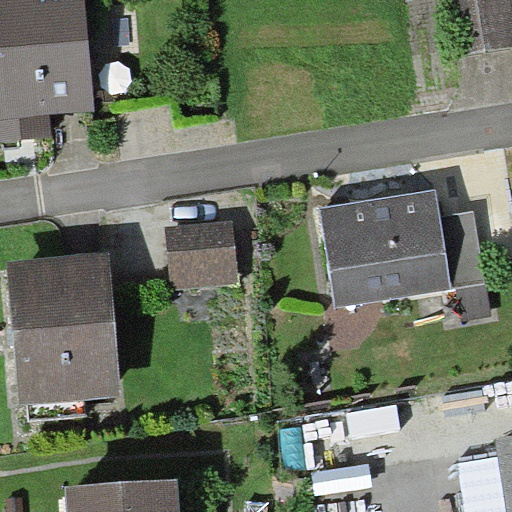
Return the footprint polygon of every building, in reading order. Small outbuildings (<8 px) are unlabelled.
[(0,0),(0,118),(86,113),(79,0),(0,0)] [(511,47),(502,0),(439,0),(450,57),(511,47)] [(435,202),(327,220),(343,314),(482,291),(470,217),(438,222),(435,202)] [(227,227),(163,231),(167,292),(231,288),(227,227)] [(107,266),(14,271),(22,414),(116,409),(107,266)] [(511,511),(511,439),(494,442),(504,511),(511,511)] [(179,511),(179,493),(67,500),(67,511),(179,511)] [(23,511),(22,500),(9,501),(9,511),(23,511)]
